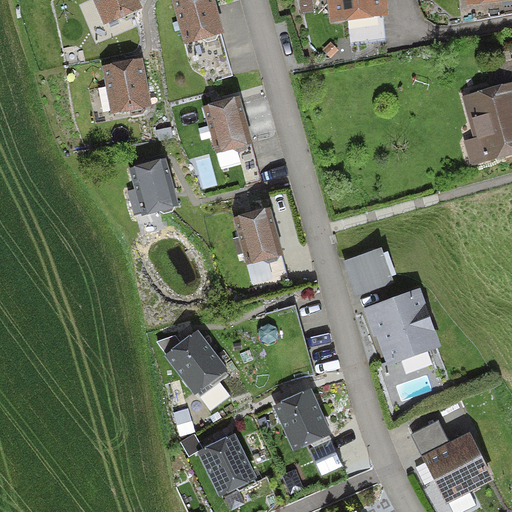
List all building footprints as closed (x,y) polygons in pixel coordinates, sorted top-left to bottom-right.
[(139,0),(93,0),(104,25),(123,17),(137,11),(143,9),(139,0)] [(215,0),(172,0),(185,44),(203,39),(218,35),(225,33),(215,0)] [(312,0),(298,0),(301,13),(314,12),(312,0)] [(390,16),(387,0),(327,0),(330,23),(349,21),(383,17),(390,16)] [(136,17),(137,11),(123,17),(127,20),(136,17)] [(386,40),(383,17),(349,21),(351,44),(386,40)] [(339,50),(330,42),(323,50),(331,58),(339,50)] [(143,58),(102,66),(106,86),(111,110),(111,114),(152,107),(143,58)] [(511,82),(462,96),(474,138),(464,140),(472,166),(511,154),(511,82)] [(103,111),(111,110),(106,86),(99,88),(103,111)] [(240,96),(203,105),(215,153),(232,148),(250,144),(252,143),(240,96)] [(247,150),(250,144),(232,148),(239,153),(247,150)] [(165,158),(129,168),(135,189),(128,190),(135,215),(142,213),(142,216),(160,211),(175,207),(179,206),(165,158)] [(271,207),(233,217),(239,237),(233,238),(238,254),(243,253),(246,265),(248,264),(264,260),(280,256),(284,255),(271,207)] [(382,247),(344,261),(356,296),(394,282),(392,276),(384,252),(382,247)] [(388,251),(384,252),(392,276),(396,274),(388,251)] [(269,264),(264,260),(248,264),(253,284),(273,279),(269,264)] [(421,288),(363,308),(374,336),(377,335),(388,366),(402,361),(428,351),(442,347),(421,288)] [(166,354),(164,355),(195,396),(198,393),(226,372),(229,370),(198,330),(181,342),(166,354)] [(158,342),(166,354),(181,342),(176,335),(158,342)] [(433,364),(428,351),(402,361),(407,374),(433,364)] [(229,375),(226,372),(198,393),(201,397),(229,375)] [(312,388),(273,405),(294,451),(312,443),(329,435),(332,434),(312,388)] [(189,409),(174,413),(180,436),(195,432),(189,409)] [(422,456),(449,442),(438,421),(411,434),(422,456)] [(449,442),(422,456),(426,463),(434,479),(446,504),(449,503),(470,492),(494,479),(470,431),(449,442)] [(203,448),(195,434),(181,442),(189,456),(203,448)] [(235,434),(197,452),(220,497),(257,478),(235,434)] [(331,440),(329,435),(312,443),(314,447),(331,440)] [(314,447),(310,449),(316,463),(337,454),(331,440),(314,447)] [(343,467),(337,454),(316,463),(322,477),(343,467)] [(434,479),(426,463),(416,467),(425,484),(434,479)] [(295,470),(283,475),(291,494),(304,489),(295,470)] [(239,491),(226,497),(232,509),(245,504),(239,491)] [(463,511),(476,505),(470,492),(449,503),(453,511),(463,511)]
